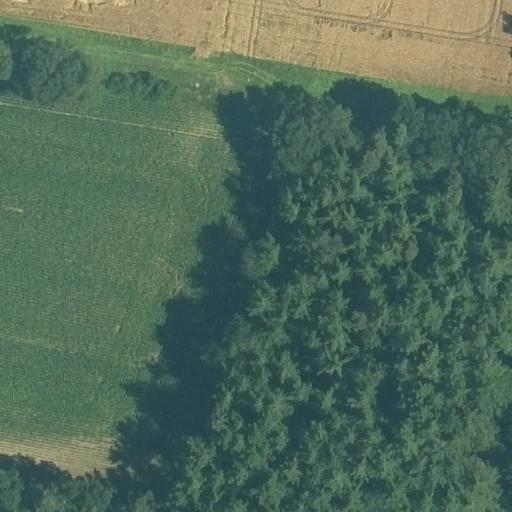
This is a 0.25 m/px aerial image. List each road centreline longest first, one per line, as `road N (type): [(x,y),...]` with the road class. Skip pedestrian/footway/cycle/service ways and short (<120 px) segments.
road 1 (track): [(317,110),(511,140)]
road 2 (track): [(511,362),(493,511)]
